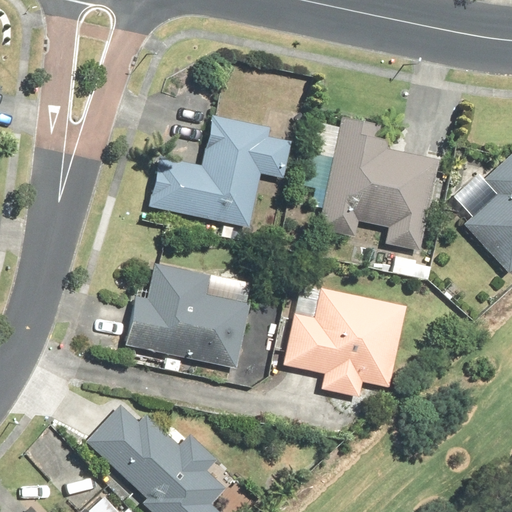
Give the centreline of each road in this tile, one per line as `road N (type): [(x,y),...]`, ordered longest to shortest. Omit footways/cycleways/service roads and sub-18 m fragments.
road 1 (residential): [(139,0),(52,238)]
road 2 (residential): [(52,238),(66,0)]
road 3 (tertiary): [(511,37),(439,30),(308,0)]
road 4 (residential): [(0,368),(21,333),(52,238)]
